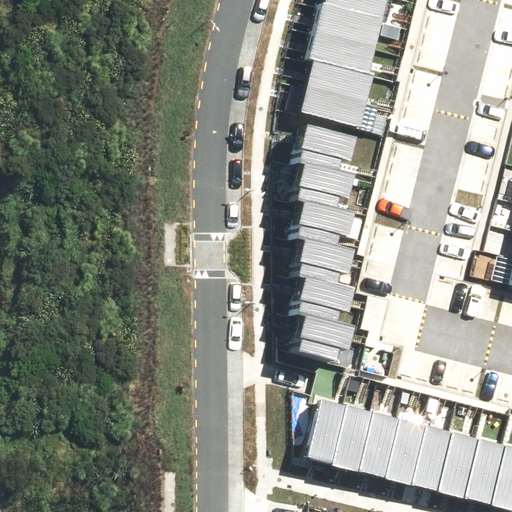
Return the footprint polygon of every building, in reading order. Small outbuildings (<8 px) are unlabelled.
[(373,19),(378,0),(314,0),(313,4),(373,19)] [(367,45),(373,19),(313,4),(307,30),(367,45)] [(361,71),(367,45),(307,30),(300,56),(306,57),(361,71)] [(361,71),(306,57),(299,85),(361,100),(368,72),(361,71)] [(361,100),(299,85),(293,111),(355,126),(361,100)] [(346,133),(296,120),(287,156),(295,158),(329,166),(331,158),(339,160),(346,133)] [(329,166),(295,158),(286,196),(295,198),(326,206),(330,193),(338,195),(345,170),(337,168),(329,166)] [(326,206),(295,198),(286,234),(296,237),(325,244),(328,234),(335,235),(342,209),(335,208),(326,206)] [(325,244),(296,237),(287,271),(293,273),(327,281),(329,272),(337,274),(343,248),(333,246),(325,244)] [(511,254),(510,254),(503,281),(511,283),(511,254)] [(327,281),(293,273),(285,308),(295,310),(329,319),(331,310),(338,311),(345,285),(334,283),(327,281)] [(336,321),(295,310),(285,348),(327,359),(330,349),(339,352),(346,323),(336,321)] [(298,455),(325,461),(339,405),(312,398),(298,455)] [(325,461),(351,468),(365,411),(339,405),(325,461)] [(351,468),(377,474),(392,418),(365,411),(351,468)] [(377,474),(404,481),(418,424),(392,418),(377,474)] [(404,481),(430,487),(444,431),(418,424),(404,481)] [(430,487),(457,494),(471,437),(444,431),(430,487)] [(457,494),(483,500),(497,444),(471,437),(457,494)] [(483,500),(510,507),(511,497),(511,447),(497,444),(483,500)]
